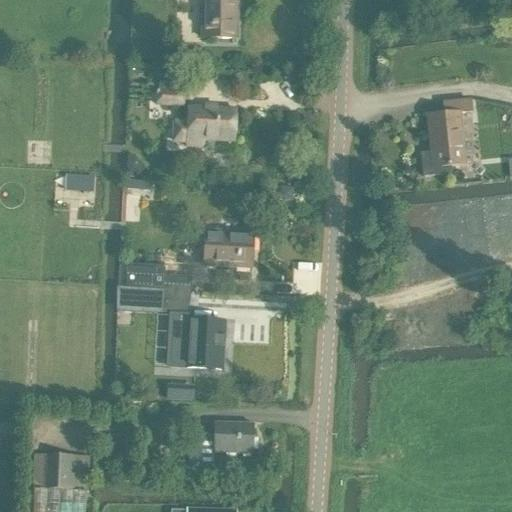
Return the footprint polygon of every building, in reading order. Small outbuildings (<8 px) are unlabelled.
[(236,40),(236,0),(201,0),(201,40),(236,40)] [(182,107),(183,94),(155,93),(155,106),(182,107)] [(431,154),(421,155),(424,179),(452,176),(451,167),(465,166),(459,115),(471,114),(472,125),(488,123),(486,106),(471,108),(470,101),(442,104),(444,116),(427,118),(431,154)] [(234,143),(235,111),(187,108),(187,122),(175,122),(174,140),(186,141),(186,147),(203,148),(203,141),(234,143)] [(125,161),(124,172),(128,175),(142,176),(143,169),(132,158),(128,158),(125,161)] [(251,270),(253,235),(205,232),(203,267),(251,270)] [(190,291),(191,279),(164,277),(165,267),(127,266),(126,287),(163,289),(163,290),(190,291)] [(189,317),(190,291),(163,290),(161,315),(189,317)] [(188,332),(178,332),(177,344),(187,345),(186,369),(221,371),(223,323),(188,321),(188,332)] [(253,456),(254,426),(214,424),(213,436),(189,435),(188,470),(213,470),(213,454),(253,456)] [(88,492),(89,457),(34,456),(31,511),(84,511),(86,492),(88,492)]
